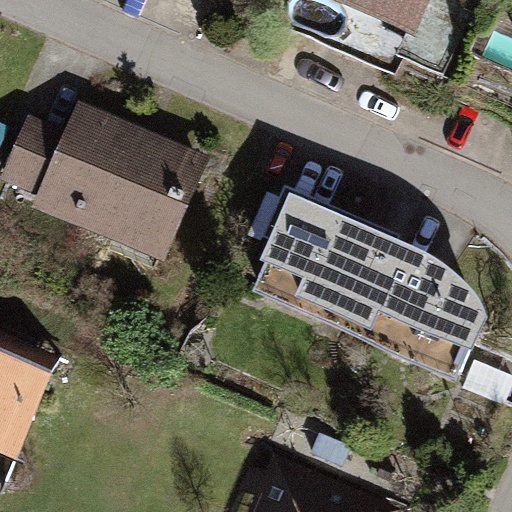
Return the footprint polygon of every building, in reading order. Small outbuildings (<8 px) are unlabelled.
[(300,0),(418,51),(439,0),(300,0)] [(215,169),(80,108),(67,140),(29,124),(2,185),(38,204),(33,215),(165,279),(215,169)] [(396,257),(292,211),(263,280),(253,312),(457,397),(466,371),(477,374),(491,339),(484,321),(473,305),(462,294),(446,282),(429,272),(396,257)] [(65,361),(0,332),(0,457),(19,466),(65,361)] [(387,511),(275,462),(268,478),(249,469),(230,511),(387,511)]
